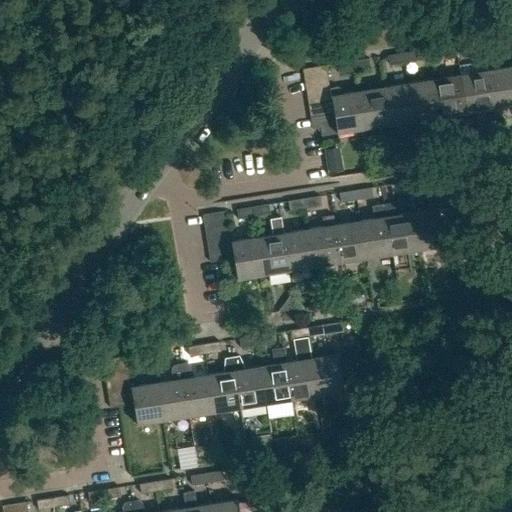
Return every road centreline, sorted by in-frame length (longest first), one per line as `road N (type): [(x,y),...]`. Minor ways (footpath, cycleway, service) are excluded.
road 1 (unclassified): [(0,391),(149,178)]
road 2 (unclassified): [(149,178),(282,0)]
road 3 (residential): [(174,197),(289,184),(296,163),(284,86)]
road 4 (residential): [(0,488),(98,474),(84,367)]
road 5 (residential): [(195,337),(174,197)]
